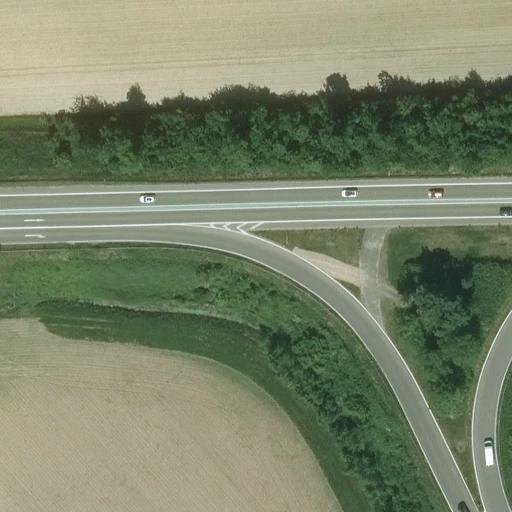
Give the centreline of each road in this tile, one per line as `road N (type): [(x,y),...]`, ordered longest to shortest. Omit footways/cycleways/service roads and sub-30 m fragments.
road 1 (trunk): [(0,231),(227,236),(315,276),(381,343),(469,511)]
road 2 (trunk): [(0,218),(511,203)]
road 3 (trunk): [(511,186),(0,198)]
road 4 (trunk): [(502,511),(485,412),(511,333)]
